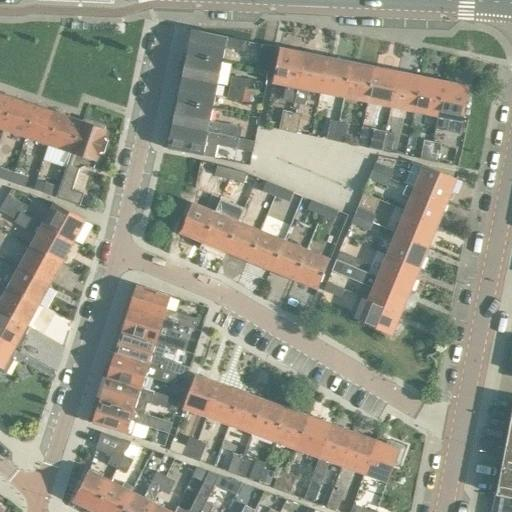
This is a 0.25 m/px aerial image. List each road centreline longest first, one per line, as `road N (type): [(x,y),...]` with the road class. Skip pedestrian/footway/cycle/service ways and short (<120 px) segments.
road 1 (residential): [(454,425),(216,286),(112,248)]
road 2 (unclassified): [(454,425),(511,126)]
road 3 (residential): [(35,493),(112,248)]
road 4 (residential): [(112,248),(170,0)]
